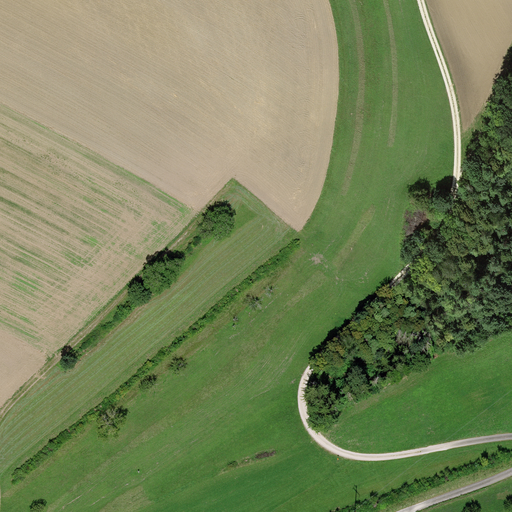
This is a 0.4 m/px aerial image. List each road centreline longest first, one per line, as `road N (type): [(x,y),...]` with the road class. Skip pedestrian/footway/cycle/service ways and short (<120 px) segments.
road 1 (track): [(511,437),(355,457),(322,444),(299,400),(307,368),(429,243),(450,206),(454,118),(418,0)]
road 2 (track): [(229,185),(0,413)]
